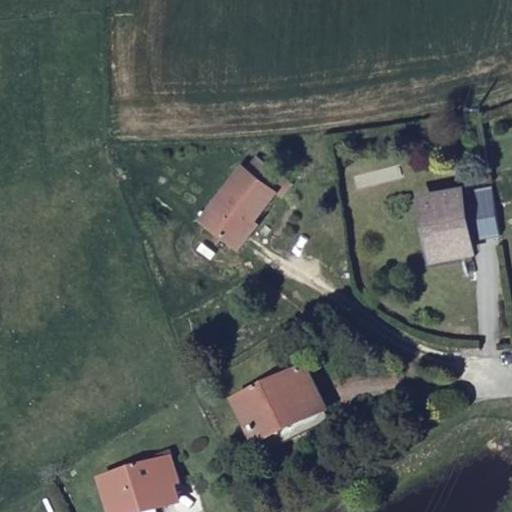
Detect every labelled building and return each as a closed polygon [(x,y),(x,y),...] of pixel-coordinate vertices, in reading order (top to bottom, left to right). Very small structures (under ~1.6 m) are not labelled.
[(255,179),(278,196),(287,184),(263,166),(255,179)] [(283,200),(278,196),(255,179),(249,174),(209,227),(243,252),(283,200)] [(425,208),(438,251),(475,244),(463,199),(425,208)] [(475,244),(438,251),(442,264),(477,255),(475,244)] [(309,383),(295,392),(317,431),(262,461),(268,474),(335,436),(309,383)] [(317,431),(295,392),(239,422),(262,461),(317,431)] [(185,494),(177,469),(108,492),(114,511),(176,511),(172,498),(185,494)]
